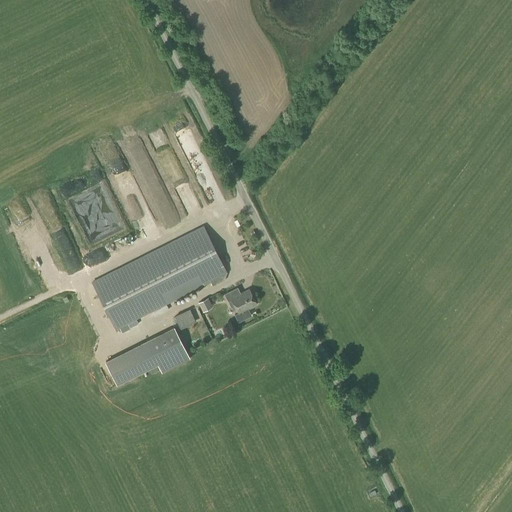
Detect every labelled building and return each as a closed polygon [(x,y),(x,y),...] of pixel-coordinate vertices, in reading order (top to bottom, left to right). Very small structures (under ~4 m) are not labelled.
[(187,136),(185,131),(190,129),(186,119),(173,124),(179,139),(187,136)] [(160,134),(153,137),(179,189),(187,185),(174,158),(173,158),(160,134)] [(199,170),(206,190),(213,187),(207,167),(199,170)] [(156,197),(157,205),(164,204),(161,186),(155,187),(157,197),(156,197)] [(192,188),(181,191),(188,214),(199,211),(192,188)] [(212,286),(224,280),(226,273),(203,226),(92,282),(115,329),(210,281),(212,286)] [(135,228),(130,231),(134,239),(139,237),(135,228)] [(241,294),(237,287),(224,294),(231,308),(235,306),(238,313),(234,315),(238,322),(251,316),(248,308),(256,304),(249,290),(241,294)] [(203,307),(213,302),(209,293),(199,298),(203,307)] [(180,330),(196,322),(189,309),(174,316),(180,330)] [(161,373),(190,359),(174,327),(104,362),(116,386),(157,365),(161,373)]
